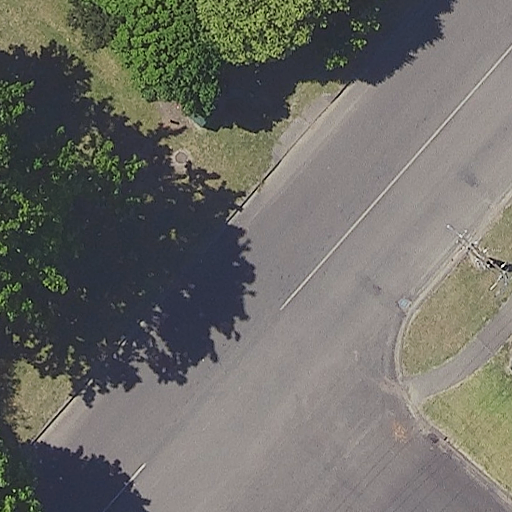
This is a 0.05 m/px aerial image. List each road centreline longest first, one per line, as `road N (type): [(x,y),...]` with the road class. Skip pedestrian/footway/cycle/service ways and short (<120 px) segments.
road 1 (residential): [(226,369),(511,45)]
road 2 (residential): [(226,369),(382,511)]
road 3 (residential): [(102,511),(226,369)]
